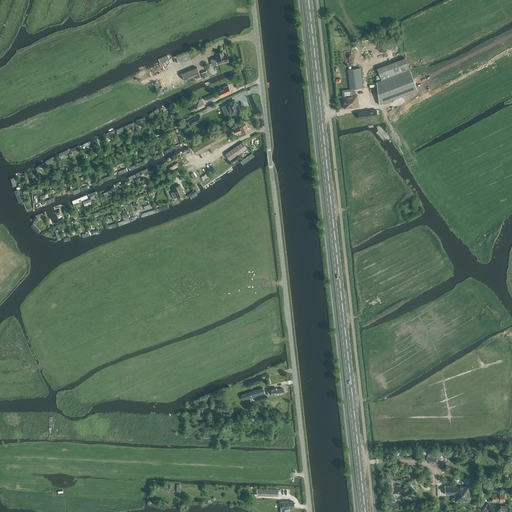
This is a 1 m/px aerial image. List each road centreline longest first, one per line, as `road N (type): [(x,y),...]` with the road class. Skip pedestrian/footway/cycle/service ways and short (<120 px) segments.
road 1 (unclassified): [(310,511),(253,0)]
road 2 (primary): [(365,511),(308,0)]
